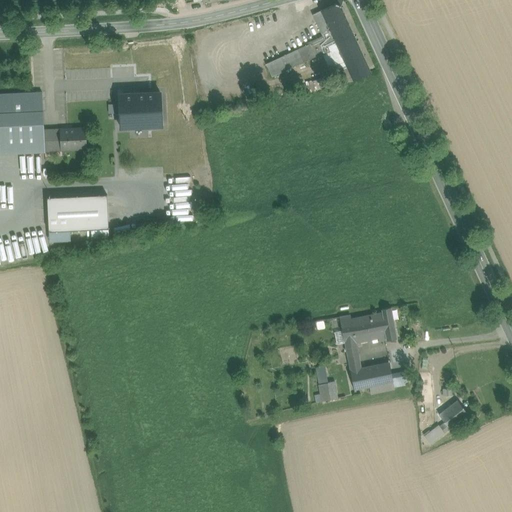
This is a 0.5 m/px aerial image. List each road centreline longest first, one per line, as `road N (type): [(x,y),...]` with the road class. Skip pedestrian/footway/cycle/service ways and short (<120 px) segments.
road 1 (primary): [(359,0),(511,332)]
road 2 (tertiary): [(0,34),(173,24),(279,0)]
